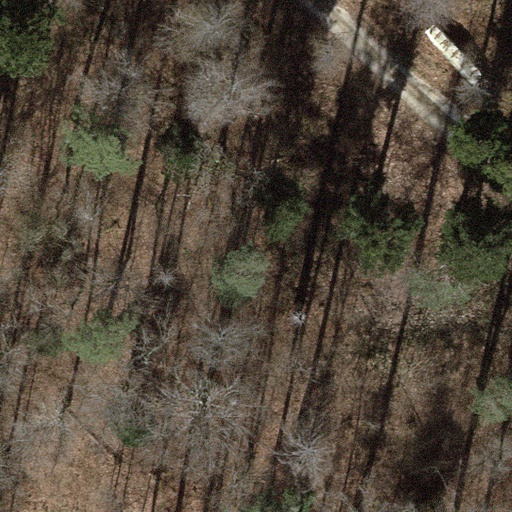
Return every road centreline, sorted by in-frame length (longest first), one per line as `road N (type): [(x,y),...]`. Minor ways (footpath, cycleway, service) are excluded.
road 1 (track): [(308,3),(0,146)]
road 2 (track): [(511,162),(305,0)]
